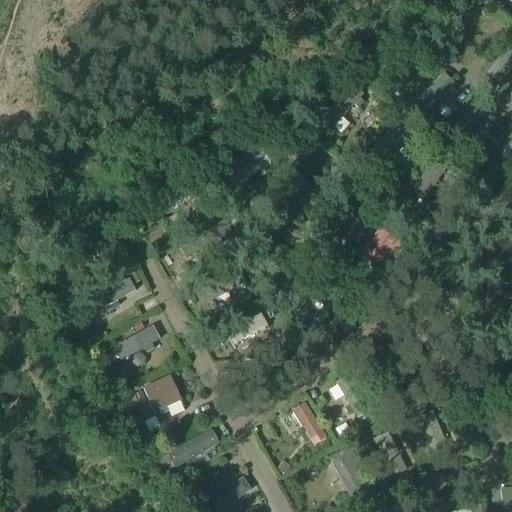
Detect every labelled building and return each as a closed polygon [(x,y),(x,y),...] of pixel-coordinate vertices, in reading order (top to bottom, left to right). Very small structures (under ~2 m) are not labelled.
[(477,9),(453,26),(460,36),(470,29),(473,34),(481,29),(477,24),(484,19),(477,9)] [(511,41),(485,76),(499,86),(511,69),(511,41)] [(412,50),(380,79),(391,92),(423,62),(412,50)] [(461,81),(470,94),(481,85),(472,73),(461,81)] [(428,114),(453,87),(455,86),(443,74),(413,106),(425,117),(428,114)] [(360,83),(357,75),(350,77),(352,84),(353,85),(358,83),(360,83)] [(352,87),(321,122),(333,132),(354,109),(358,112),(364,106),(360,102),(364,98),(352,87)] [(474,98),(449,134),(462,143),(467,138),(486,110),(488,108),(474,98)] [(399,121),(375,153),(387,161),(410,130),(399,121)] [(258,162),(272,153),(261,136),(224,159),(236,177),(258,162)] [(511,138),(488,170),(501,180),(511,165),(511,138)] [(428,157),(428,148),(419,149),(419,157),(428,157)] [(426,199),(446,170),(450,164),(436,155),(412,190),(417,194),(426,199)] [(190,175),(187,171),(181,174),(184,179),(190,175)] [(280,222),(309,184),(296,175),(268,212),(280,222)] [(200,199),(198,195),(201,193),(193,180),(164,197),(162,198),(170,212),(190,199),(193,204),(200,199)] [(211,209),(206,202),(204,203),(199,206),(203,214),(211,209)] [(343,204),(320,237),(332,246),(347,227),(350,229),(355,223),(351,220),(356,214),(343,204)] [(227,225),(179,251),(186,265),(213,250),(215,254),(224,249),(222,245),(234,238),(227,225)] [(380,232),(363,256),(384,271),(392,261),(396,264),(401,257),(396,253),(401,247),(380,232)] [(102,233),(67,253),(71,260),(75,267),(110,247),(102,233)] [(301,250),(300,238),(288,239),(289,251),(301,250)] [(408,251),(413,243),(406,239),(401,247),(408,251)] [(331,263),(338,253),(328,246),(321,256),(331,263)] [(241,256),(236,248),(231,251),(230,251),(235,260),(241,256)] [(307,269),(302,260),(293,265),(298,274),(307,269)] [(339,272),(338,263),(335,263),(331,264),(330,264),(331,273),(339,272)] [(251,283),(245,271),(214,287),(220,299),(251,283)] [(136,274),(129,277),(130,278),(135,286),(141,282),(136,274)] [(317,317),(305,296),(307,295),(302,287),(300,288),(293,276),(278,285),(302,326),(308,322),(317,317)] [(129,283),(85,308),(92,321),(137,296),(129,283)] [(475,329),(460,287),(445,293),(444,293),(454,321),(459,335),(475,329)] [(261,302),(263,293),(254,291),(252,299),(261,302)] [(66,294),(61,296),(65,304),(73,300),(70,294),(69,292),(66,294)] [(314,322),(324,332),(340,315),(329,305),(314,322)] [(277,317),(273,309),(265,313),(269,321),(277,317)] [(231,348),(267,328),(260,315),(225,335),(224,336),(230,346),(231,348)] [(140,323),(131,329),(134,334),(135,335),(143,330),(140,324),(140,323)] [(453,363),(431,328),(418,337),(440,371),(453,363)] [(291,342),(284,330),(274,336),(281,349),(291,342)] [(153,331),(113,353),(121,367),(144,354),(147,358),(155,354),(152,350),(161,345),(153,331)] [(458,345),(455,339),(446,343),(449,349),(451,352),(459,348),(458,345)] [(417,386),(395,348),(380,357),(403,394),(417,386)] [(370,412),(348,377),(334,386),(334,387),(347,407),(343,410),(348,419),(353,416),(356,420),(359,418),(361,417),(370,412)] [(170,381),(143,393),(154,418),(159,416),(161,420),(169,417),(171,422),(185,416),(180,406),(181,405),(170,381)] [(139,393),(132,397),(137,406),(144,402),(139,393)] [(392,406),(387,398),(378,403),(383,411),(392,406)] [(454,412),(450,403),(440,408),(444,416),(454,412)] [(326,440),(304,405),(290,414),(291,415),(291,416),(303,435),(299,438),(304,446),(304,447),(309,444),(313,449),(326,440)] [(448,453),(431,413),(415,419),(432,459),(448,453)] [(377,423),(372,416),(364,421),(363,421),(366,426),(367,428),(377,423)] [(159,438),(171,432),(166,420),(153,425),(159,438)] [(382,433),(377,424),(368,430),(373,438),(382,433)] [(343,432),(349,445),(362,439),(355,426),(343,432)] [(210,433),(168,459),(176,473),(203,457),(206,463),(208,461),(209,462),(220,455),(217,449),(219,448),(210,433)] [(406,473),(387,433),(371,441),(390,481),(404,474),(406,473)] [(369,494),(345,450),(327,460),(328,461),(346,495),(351,504),(369,494)] [(290,469),(283,464),(282,463),(276,470),(284,476),(290,469)] [(162,476),(160,477),(164,484),(172,480),(171,478),(168,473),(162,476)] [(242,479),(206,503),(211,511),(221,511),(251,492),(242,479)] [(511,489),(501,491),(499,492),(501,507),(501,508),(511,506),(511,489)]
